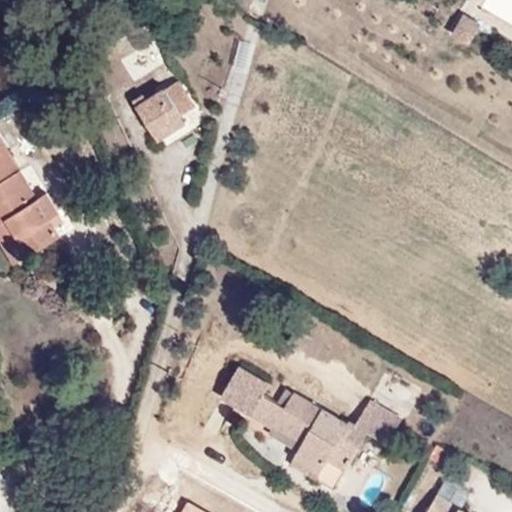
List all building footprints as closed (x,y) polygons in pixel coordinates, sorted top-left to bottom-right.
[(465,41),(448,30),(435,46),(452,57),(465,41)] [(199,114),(185,87),(168,96),(182,122),(199,114)] [(182,122),(168,96),(140,110),(158,146),(186,132),(182,122)] [(35,201),(1,138),(0,138),(0,220),(21,260),(57,240),(49,227),(58,221),(45,196),(35,201)] [(21,260),(0,220),(0,254),(8,268),(21,260)] [(217,396),(248,413),(261,390),(266,381),(235,364),(217,396)] [(362,393),(346,416),(291,384),(280,402),(261,390),(248,413),(295,440),(284,459),(313,475),(320,462),(337,471),(357,437),(377,449),(397,413),(362,393)] [(442,484),(435,497),(458,510),(466,497),(464,491),(449,482),(442,484)] [(461,511),(458,510),(435,497),(426,511),(461,511)]
